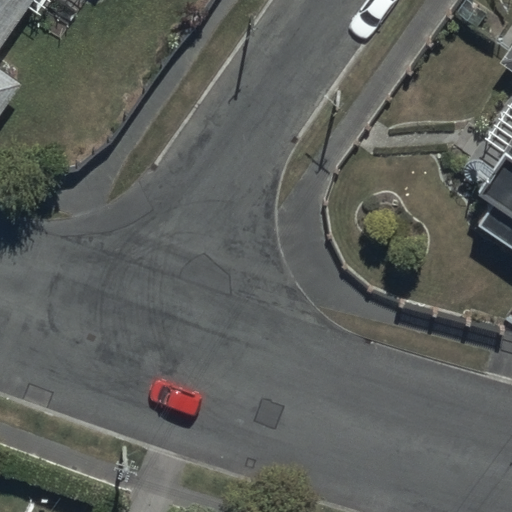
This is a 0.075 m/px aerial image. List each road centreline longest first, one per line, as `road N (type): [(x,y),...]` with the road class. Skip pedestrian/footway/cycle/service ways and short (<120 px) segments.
road 1 (residential): [(95,342),(511,467)]
road 2 (residential): [(335,0),(95,342)]
